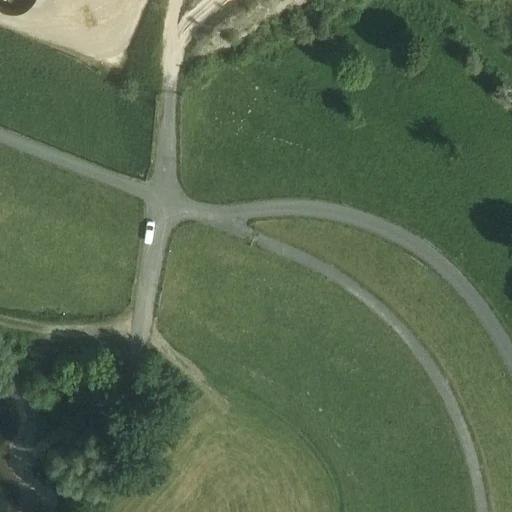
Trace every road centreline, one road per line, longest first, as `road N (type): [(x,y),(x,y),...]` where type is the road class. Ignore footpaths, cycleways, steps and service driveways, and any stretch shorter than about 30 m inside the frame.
road 1 (track): [(481,511),(476,453),(412,322),(286,229),(220,206)]
road 2 (track): [(0,316),(90,326),(143,307),(170,189)]
